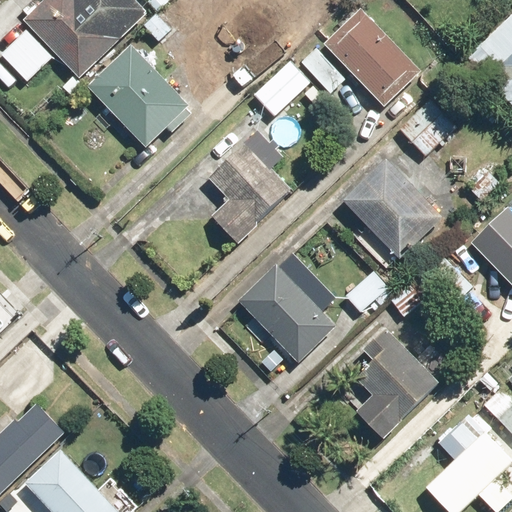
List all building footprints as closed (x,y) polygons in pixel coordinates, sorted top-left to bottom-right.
[(44,0),(27,15),(80,75),(155,10),(146,0),(44,0)] [(288,0),(266,0),(277,34),(296,29),(288,0)] [(369,8),(334,43),(330,38),(304,59),(336,97),(361,76),(390,103),(427,66),(369,8)] [(511,75),(511,18),(484,47),(511,75)] [(58,61),(27,32),(5,57),(35,85),(58,61)] [(225,60),(250,87),(277,63),(252,36),(225,60)] [(100,87),(156,143),(195,105),(139,48),(100,87)] [(316,82),(293,62),(263,97),(285,117),(316,82)] [(402,125),(430,157),(462,129),(434,98),(402,125)] [(277,169),(293,153),(268,128),(215,181),(235,201),(218,219),(243,244),(297,189),(277,169)] [(396,158),(350,202),(407,261),(453,217),(396,158)] [(511,211),(478,245),(511,280),(511,211)] [(281,264),(244,301),(307,364),(344,327),(281,264)] [(363,314),(393,288),(375,268),(345,294),(363,314)] [(422,278),(396,301),(410,317),(436,294),(422,278)] [(445,382),(392,328),(373,346),(386,359),(367,378),(382,394),(363,412),(388,438),(445,382)] [(0,504),(69,433),(37,403),(0,441),(0,504)] [(511,454),(489,432),(433,489),(456,511),(469,511),(511,468),(511,454)] [(123,511),(63,453),(32,484),(60,511),(123,511)]
